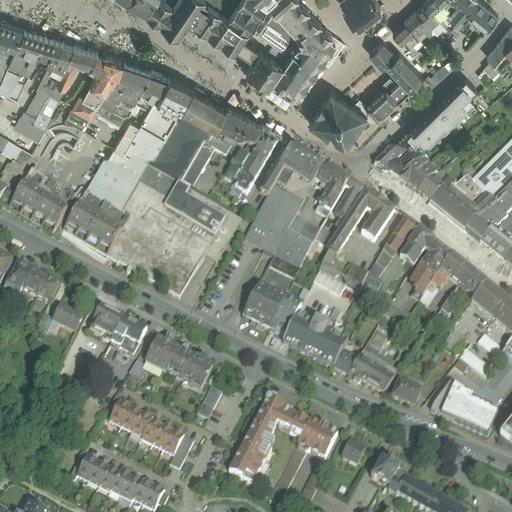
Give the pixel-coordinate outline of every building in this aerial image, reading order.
[(128,0),(126,2),(144,12),(153,0),(128,0)] [(161,24),(175,6),(165,0),(153,0),(144,12),(161,24)] [(200,27),(213,7),(205,2),(206,0),(178,0),(175,6),(161,24),(179,36),(188,23),(191,26),(192,29),(195,31),(198,30),(200,27)] [(165,0),(175,6),(178,0),(206,0),(205,2),(213,7),(230,18),(241,0),(165,0)] [(241,0),(230,18),(216,38),(234,51),(235,49),(239,52),(253,61),(260,51),(246,41),(242,39),(249,29),(249,30),(267,3),(269,2),(270,0),(241,0)] [(285,89),(296,96),(322,60),(328,65),(343,44),(342,43),(330,29),(328,28),(326,30),(319,25),(320,24),(312,17),(313,16),(308,11),(308,10),(301,5),(302,4),(296,0),(270,0),(269,2),(272,5),(273,7),(272,7),(275,10),(278,14),(301,40),(297,47),(283,66),(273,81),(285,89)] [(347,0),(345,2),(350,8),(346,11),(352,17),(355,15),(361,23),(381,7),(375,0),(373,0),(347,0)] [(450,0),(427,0),(423,5),(440,21),(449,12),(446,9),(450,5),(452,2),(451,1),(450,0)] [(476,0),(452,0),(451,1),(452,2),(459,7),(447,21),(449,22),(448,23),(453,28),(465,14),(476,0)] [(497,15),(478,0),(476,0),(465,14),(469,17),(477,23),(474,27),(481,34),(497,15)] [(423,5),(416,11),(426,21),(432,28),(443,39),(450,31),(440,21),(423,5)] [(216,38),(230,18),(213,7),(200,27),(216,38)] [(275,10),(273,13),(258,34),(285,53),(289,48),(296,46),(297,47),(301,40),(278,14),(275,10)] [(416,11),(404,22),(414,32),(426,21),(416,11)] [(465,14),(453,28),(457,32),(468,20),(467,19),(469,17),(465,14)] [(0,21),(0,46),(3,47),(12,25),(0,21)] [(426,21),(414,32),(420,39),(432,28),(426,21)] [(414,32),(404,22),(393,33),(402,42),(414,32)] [(12,25),(3,47),(9,49),(10,44),(16,46),(24,28),(12,25)] [(511,27),(501,39),(501,40),(487,57),(491,61),(493,63),(494,63),(501,54),(504,50),(505,50),(511,40),(511,27)] [(52,38),(24,28),(16,46),(8,63),(29,73),(39,52),(44,55),(52,38)] [(414,32),(402,42),(414,54),(417,51),(412,46),(420,39),(414,32)] [(63,41),(52,38),(44,55),(32,81),(41,85),(47,74),(50,68),(63,41)] [(511,40),(505,50),(504,50),(501,54),(504,56),(507,52),(511,55),(511,40)] [(63,41),(50,68),(60,73),(75,44),(63,41)] [(422,77),(399,52),(395,55),(383,42),(376,48),(369,54),(382,68),(386,65),(400,80),(409,89),(422,77)] [(0,46),(0,82),(1,81),(8,63),(16,46),(10,44),(9,49),(3,47),(0,46)] [(97,51),(75,44),(60,73),(57,79),(55,82),(65,88),(79,61),(83,62),(80,66),(81,68),(87,72),(89,68),(89,67),(97,53),(97,51)] [(270,57),(260,50),(260,51),(253,61),(245,72),(259,81),(259,83),(261,85),(264,87),(265,85),(268,87),(273,81),(283,66),(276,61),(277,60),(271,56),(270,57)] [(103,55),(94,70),(97,72),(83,97),(79,95),(73,107),(74,108),(90,117),(91,117),(107,88),(122,62),(123,60),(103,53),(103,55)] [(94,70),(103,55),(97,53),(89,67),(89,68),(94,70)] [(150,70),(123,60),(122,62),(107,88),(112,91),(105,104),(125,115),(126,114),(128,115),(131,109),(118,102),(124,91),(135,97),(140,88),(150,71),(150,70)] [(491,61),(478,76),(485,82),(483,85),(485,86),(501,70),(494,63),(493,63),(493,64),(491,61)] [(29,73),(8,63),(1,81),(0,82),(0,90),(17,99),(29,73)] [(444,66),(434,75),(439,80),(449,71),(444,66)] [(169,76),(150,70),(150,71),(140,88),(153,95),(157,97),(159,94),(169,76)] [(57,79),(47,74),(41,85),(51,91),(53,89),(52,88),(55,82),(57,79)] [(192,89),(169,76),(159,94),(160,94),(169,99),(170,98),(174,100),(171,105),(180,110),(181,108),(192,89)] [(383,84),(386,88),(388,90),(396,83),(390,77),(388,79),(383,84)] [(465,78),(406,134),(415,143),(420,139),(425,145),(467,106),(462,100),(475,88),(465,78)] [(386,88),(366,106),(359,99),(352,105),(366,115),(374,122),(409,89),(400,80),(396,83),(388,90),(386,88)] [(279,98),(285,89),(273,81),(268,87),(267,90),(279,98)] [(65,88),(55,82),(52,88),(53,89),(62,94),(65,88)] [(51,91),(41,85),(26,111),(24,110),(24,111),(21,116),(20,116),(21,116),(20,117),(33,123),(39,111),(40,112),(51,91)] [(153,95),(140,88),(135,97),(133,100),(145,107),(153,95)] [(226,108),(192,89),(181,108),(215,127),(226,108)] [(285,89),(279,98),(288,105),(290,105),(296,96),(285,89)] [(352,105),(332,92),(333,92),(331,90),(330,92),(325,100),(324,100),(315,113),(316,113),(315,113),(316,113),(310,121),(309,123),(311,124),(321,130),(320,131),(321,131),(320,131),(333,139),(334,139),(343,145),(343,146),(345,147),(346,145),(366,115),(352,105)] [(160,94),(148,113),(141,124),(151,130),(169,99),(160,94)] [(140,105),(135,102),(130,112),(135,115),(140,105)] [(125,115),(105,104),(99,114),(120,125),(125,115)] [(262,125),(227,106),(226,108),(215,127),(215,128),(231,137),(249,146),(249,147),(262,125)] [(90,117),(74,108),(73,109),(71,109),(65,120),(66,121),(65,124),(73,125),(82,130),(90,117)] [(114,149),(113,148),(88,193),(80,188),(79,191),(86,195),(127,218),(105,258),(111,262),(118,266),(119,265),(129,270),(126,275),(129,276),(131,272),(179,300),(205,257),(216,263),(240,223),(180,187),(183,182),(188,173),(204,147),(215,128),(215,127),(181,108),(164,138),(146,168),(123,154),(114,149)] [(40,112),(39,111),(33,123),(46,130),(52,118),(40,112)] [(33,123),(20,117),(14,128),(39,141),(42,137),(46,130),(33,123)] [(130,121),(114,149),(123,154),(139,126),(130,121)] [(45,132),(42,137),(31,154),(25,164),(9,193),(17,198),(32,173),(69,194),(75,198),(79,191),(80,188),(88,193),(113,148),(82,130),(77,127),(75,126),(73,126),(71,125),(69,125),(68,124),(65,124),(64,124),(62,124),(60,125),(57,125),(54,126),(52,127),(49,129),(47,130),(45,132)] [(141,124),(124,154),(146,168),(164,138),(151,130),(141,124)] [(274,131),(263,125),(262,125),(249,147),(255,150),(257,151),(245,171),(243,170),(234,184),(235,184),(232,190),(240,195),(241,192),(247,196),(257,179),(282,136),(274,131)] [(231,137),(215,128),(204,147),(213,153),(214,151),(225,157),(231,147),(227,144),(231,137)] [(406,134),(390,150),(374,167),(386,174),(387,173),(386,173),(396,163),(415,144),(415,143),(406,134)] [(276,166),(284,171),(299,147),(290,141),(276,166)] [(245,153),(241,151),(224,178),(227,180),(234,184),(243,170),(255,150),(249,147),(249,146),(245,153)] [(204,147),(188,173),(198,179),(213,153),(204,147)] [(297,179),(312,156),(299,147),(284,171),(297,179)] [(31,154),(21,148),(15,158),(25,164),(31,154)] [(400,167),(396,163),(386,173),(387,173),(399,181),(406,174),(421,160),(420,160),(422,158),(421,157),(419,158),(414,153),(400,167)] [(312,156),(297,179),(310,188),(312,189),(318,178),(319,178),(326,165),(312,156)] [(15,158),(3,177),(5,178),(0,185),(0,188),(7,192),(9,193),(25,164),(15,158)] [(421,160),(406,174),(399,181),(406,186),(413,180),(427,167),(424,164),(421,160)] [(350,181),(326,165),(319,178),(318,178),(315,189),(326,195),(316,213),(327,220),(345,189),(350,181)] [(284,171),(276,166),(259,194),(268,199),(284,171)] [(413,180),(407,186),(417,194),(433,178),(437,175),(427,167),(413,180)] [(312,245),(287,230),(294,218),(295,218),(307,196),(310,188),(297,179),(284,171),(268,199),(258,215),(245,241),(264,251),(267,247),(275,251),(273,256),(275,257),(300,270),(312,245)] [(37,176),(32,173),(17,198),(9,193),(7,192),(0,203),(0,207),(15,216),(46,234),(59,242),(86,195),(79,191),(75,198),(69,194),(37,176)] [(198,179),(188,173),(183,182),(193,187),(198,179)] [(433,178),(417,194),(430,203),(442,191),(446,195),(451,190),(453,188),(453,189),(455,187),(449,181),(442,188),(433,178)] [(234,184),(227,180),(223,187),(230,192),(232,190),(235,184),(234,184)] [(364,191),(350,181),(345,189),(350,192),(335,217),(340,220),(344,223),(364,191)] [(240,195),(232,190),(230,192),(229,195),(238,200),(241,195),(240,195)] [(446,195),(442,191),(430,203),(453,222),(470,205),(451,190),(446,195)] [(481,216),(465,232),(480,244),(494,231),(511,213),(511,192),(509,190),(498,200),(481,216)] [(366,192),(345,224),(354,230),(366,212),(373,217),(371,221),(369,220),(364,227),(366,229),(362,235),(360,238),(365,241),(367,239),(374,244),(395,212),(385,205),(375,198),(374,198),(366,192)] [(491,193),(474,209),(481,216),(498,200),(491,193)] [(127,218),(86,195),(59,242),(60,242),(62,240),(108,267),(111,262),(105,258),(127,218)] [(470,205),(453,222),(465,232),(481,216),(474,209),(470,205)] [(511,213),(494,231),(510,244),(511,241),(511,213)] [(306,225),(295,218),(288,230),(299,237),(306,225)] [(340,220),(330,235),(335,238),(345,224),(344,223),(340,220)] [(405,220),(386,248),(383,254),(391,260),(409,234),(414,238),(419,231),(405,220)] [(335,238),(326,252),(329,253),(336,258),(354,230),(345,224),(335,238)] [(320,232),(306,225),(299,237),(312,245),(320,232)] [(414,238),(400,258),(413,268),(424,253),(432,242),(419,231),(414,238)] [(511,245),(510,244),(494,231),(480,244),(503,264),(509,257),(511,253),(511,245)] [(324,236),(319,244),(324,247),(329,239),(324,236)] [(451,257),(432,242),(424,253),(429,257),(421,267),(436,279),(441,272),(451,257)] [(329,253),(319,272),(334,280),(335,279),(336,279),(337,278),(338,278),(339,277),(340,277),(329,270),(336,258),(329,253)] [(391,260),(383,254),(378,261),(375,265),(383,271),(391,260)] [(0,285),(1,285),(7,272),(10,274),(15,264),(3,259),(4,258),(0,256),(0,285)] [(300,270),(275,257),(269,267),(295,280),(300,270)] [(454,259),(451,257),(441,272),(449,278),(455,282),(465,268),(454,259)] [(375,265),(368,276),(363,286),(377,293),(382,284),(377,281),(383,271),(375,265)] [(32,273),(18,266),(7,287),(14,291),(8,303),(15,307),(21,294),(32,273)] [(436,279),(421,267),(411,284),(418,289),(415,293),(423,298),(424,297),(424,296),(436,279)] [(368,276),(362,272),(355,285),(361,289),(363,286),(368,276)] [(441,272),(436,279),(424,296),(424,297),(427,299),(430,295),(432,297),(436,291),(439,293),(449,278),(441,272)] [(470,272),(459,287),(460,287),(459,288),(466,293),(475,300),(486,285),(470,272)] [(47,281),(32,273),(21,294),(29,298),(30,296),(37,300),(47,281)] [(320,273),(314,283),(340,298),(346,288),(320,273)] [(355,285),(345,279),(344,280),(345,281),(345,282),(345,283),(345,284),(345,285),(345,286),(359,294),(361,289),(355,285)] [(59,287),(47,281),(37,300),(50,306),(59,287)] [(511,306),(486,285),(475,300),(471,305),(511,337),(511,306)] [(285,300),(259,287),(243,317),(258,325),(256,329),(263,332),(265,328),(270,331),(278,315),(285,300)] [(438,316),(435,320),(435,321),(443,326),(466,293),(459,288),(452,297),(438,316)] [(285,300),(278,315),(270,331),(276,334),(278,330),(288,335),(296,318),(301,308),(285,300)] [(438,316),(419,304),(410,317),(411,317),(403,329),(403,328),(399,334),(417,346),(435,321),(435,320),(438,316)] [(398,310),(391,306),(384,317),(391,321),(398,310)] [(82,320),(60,308),(54,321),(52,324),(53,324),(75,335),(82,320)] [(124,320),(103,309),(100,314),(97,315),(95,319),(96,322),(90,333),(111,345),(112,344),(124,320)] [(410,317),(398,310),(391,321),(403,328),(403,329),(411,317),(410,317)] [(54,321),(49,318),(44,328),(49,331),(53,324),(52,324),(54,321)] [(288,335),(282,345),(291,349),(293,345),(301,349),(299,353),(307,357),(309,353),(320,359),(318,363),(327,367),(329,363),(335,366),(333,370),(334,370),(343,354),(348,344),(327,333),(328,330),(316,323),(314,327),(296,318),(288,335)] [(147,331),(124,320),(112,344),(120,349),(120,350),(132,356),(147,331)] [(382,348),(387,336),(373,330),(368,343),(382,348)] [(465,342),(453,333),(444,347),(455,355),(465,342)] [(499,348),(485,337),(478,345),(493,358),(499,348)] [(165,344),(157,340),(145,364),(164,373),(176,350),(170,347),(171,344),(167,342),(165,344)] [(358,361),(349,377),(354,380),(352,381),(353,383),(358,386),(360,386),(361,384),(360,383),(361,382),(383,395),(398,374),(392,370),(395,364),(366,347),(358,361)] [(181,352),(176,350),(164,373),(182,383),(194,359),(188,356),(188,352),(184,350),(181,352)] [(492,371),(466,351),(459,360),(470,368),(485,380),(491,373),(492,371)] [(349,357),(343,354),(334,370),(348,377),(349,377),(358,361),(349,357)] [(200,362),(194,359),(182,383),(183,383),(184,380),(191,384),(190,387),(201,392),(201,391),(203,392),(207,384),(205,383),(213,368),(205,364),(207,360),(202,358),(200,362)] [(98,366),(86,360),(83,366),(95,372),(98,366)] [(459,360),(451,371),(462,379),(466,373),(470,368),(459,360)] [(95,372),(83,366),(80,373),(91,379),(95,372)] [(485,380),(470,368),(466,373),(481,385),(485,380)] [(91,379),(80,373),(76,378),(88,385),(91,379)] [(85,391),(88,385),(76,378),(73,385),(85,391)] [(421,392),(399,382),(391,400),(413,409),(421,392)] [(222,394),(211,389),(203,405),(214,410),(222,394)] [(498,414),(451,394),(440,417),(487,438),(492,427),(494,423),(498,414)] [(266,404),(247,440),(269,451),(274,443),(270,441),(275,431),(274,430),(276,426),(284,410),(285,409),(272,402),(272,401),(270,398),(268,398),(265,400),(265,403),(266,404)] [(123,404),(120,403),(109,424),(121,430),(131,409),(128,407),(129,406),(123,403),(123,404)] [(214,410),(203,405),(198,416),(208,421),(214,410)] [(134,410),(131,409),(121,430),(131,435),(142,414),(139,413),(140,412),(134,409),(134,410)] [(310,424),(284,410),(276,426),(291,433),(290,437),(300,442),(310,424)] [(142,414),(131,435),(142,440),(152,421),(153,420),(150,418),(151,417),(145,414),(144,415),(142,414)] [(152,421),(142,440),(141,442),(152,448),(162,427),(160,426),(160,424),(155,422),(154,423),(152,421)] [(320,427),(311,422),(310,424),(300,442),(298,447),(324,461),(337,436),(328,431),(328,430),(321,426),(320,427)] [(511,424),(508,429),(494,423),(492,427),(505,433),(500,439),(511,449),(511,424)] [(162,427),(152,448),(163,453),(173,432),(171,431),(171,430),(166,427),(165,428),(162,427)] [(173,432),(163,453),(174,459),(174,457),(177,452),(179,447),(184,438),(181,436),(182,435),(176,432),(176,434),(173,432)] [(184,438),(179,447),(184,450),(189,440),(184,438)] [(189,440),(184,450),(189,452),(194,443),(189,440)] [(269,451),(247,440),(229,474),(253,487),(271,452),(269,451)] [(365,453),(350,445),(342,460),(357,468),(365,453)] [(184,450),(179,447),(177,452),(187,457),(189,452),(184,450)] [(306,454),(297,449),(294,454),(304,459),(306,454)] [(187,457),(177,452),(174,457),(179,460),(184,462),(187,457)] [(304,459),(294,454),(292,458),(301,463),(304,459)] [(179,460),(174,457),(174,459),(169,466),(175,469),(179,460)] [(96,461),(91,458),(90,459),(87,458),(81,471),(77,479),(88,484),(98,463),(96,462),(96,461)] [(301,463),(292,458),(289,463),(299,468),(301,463)] [(179,460),(175,469),(179,471),(184,462),(179,460)] [(389,462),(388,464),(381,460),(371,480),(389,490),(395,481),(402,485),(404,480),(396,475),(399,471),(393,467),(394,466),(389,462)] [(101,465),(98,463),(88,484),(99,490),(109,469),(107,468),(107,466),(101,464),(101,465)] [(299,468),(289,463),(287,468),(296,473),(299,468)] [(296,473),(287,468),(284,473),(294,478),(296,473)] [(81,471),(75,469),(70,480),(75,482),(77,479),(81,471)] [(109,469),(99,490),(109,495),(110,493),(120,474),(119,474),(117,473),(118,472),(112,469),(112,470),(109,469)] [(324,476),(315,471),(312,475),(322,480),(324,476)] [(120,472),(119,474),(120,474),(110,493),(121,499),(131,478),(129,477),(129,476),(124,473),(123,474),(120,472)] [(294,478),(284,473),(282,478),(291,483),(294,478)] [(322,480),(312,475),(310,480),(319,485),(322,480)] [(134,479),(131,478),(121,499),(132,504),(133,502),(132,502),(142,483),(140,482),(140,481),(134,478),(134,479)] [(291,483),(282,478),(279,482),(289,487),(291,483)] [(319,485),(310,480),(307,485),(317,490),(319,485)] [(461,511),(404,480),(402,485),(395,481),(389,490),(388,492),(423,511),(461,511)] [(145,483),(143,481),(142,483),(132,502),(133,502),(143,508),(154,487),(151,486),(152,485),(146,482),(145,483)] [(289,487),(279,482),(277,487),(286,492),(289,487)] [(317,490),(307,485),(305,490),(314,495),(317,490)] [(154,487),(143,508),(151,511),(154,511),(158,506),(163,495),(165,493),(162,491),(163,490),(157,487),(156,488),(154,487)] [(286,492),(277,487),(274,492),(284,497),(286,492)] [(314,495),(305,490),(302,494),(312,500),(314,495)] [(284,497),(274,492),(272,497),(281,502),(284,497)] [(312,500),(302,494),(300,499),(309,504),(312,500)] [(163,495),(158,506),(163,509),(169,498),(163,495)] [(281,502),(272,497),(269,501),(279,506),(281,502)] [(309,504),(300,499),(297,504),(307,509),(309,504)]
